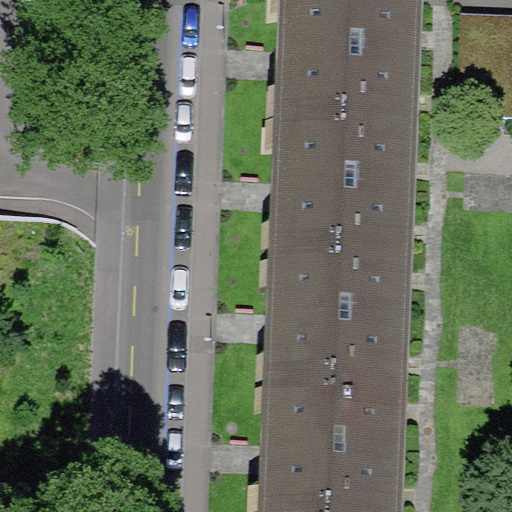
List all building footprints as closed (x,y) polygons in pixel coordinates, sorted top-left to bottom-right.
[(407,143),(412,8),(280,3),(280,5),(274,5),(273,35),(279,35),(277,78),(276,108),(270,108),(269,137),(407,143)] [(511,124),(511,28),(457,26),(452,122),(511,124)] [(407,143),(269,137),(268,166),(273,166),(271,215),(270,240),(265,240),(264,269),(402,274),(407,143)] [(260,371),(259,400),(396,406),(402,274),(264,269),(263,297),(268,298),(266,346),(265,371),(260,371)] [(392,511),(396,406),(259,400),(257,429),(262,429),(260,478),(259,503),(254,502),(253,511),(392,511)]
